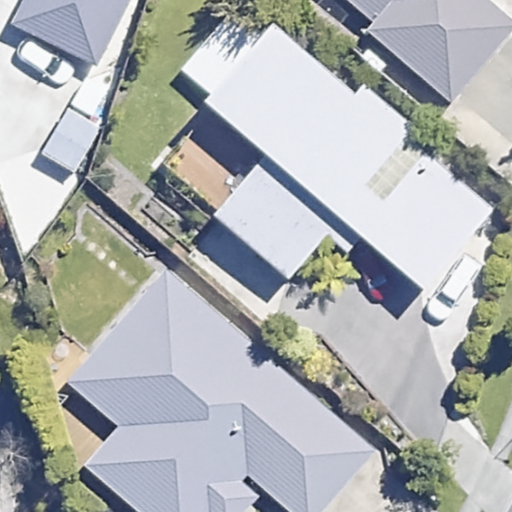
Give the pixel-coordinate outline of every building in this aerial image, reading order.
[(24,0),(13,22),(96,68),(133,0),(24,0)] [(355,0),(374,16),(366,26),(453,99),(511,28),(511,19),(489,0),(355,0)] [(268,19),(250,39),(236,26),(188,79),(203,92),(267,150),(215,209),(287,273),(325,230),(345,248),(361,230),(421,284),(494,202),(363,85),(353,96),(268,19)] [(83,170),(52,150),(26,190),(57,210),(83,170)] [(319,511),(371,450),(160,273),(69,381),(118,422),(85,463),(143,511),(238,511),(259,487),(288,511),(319,511)]
